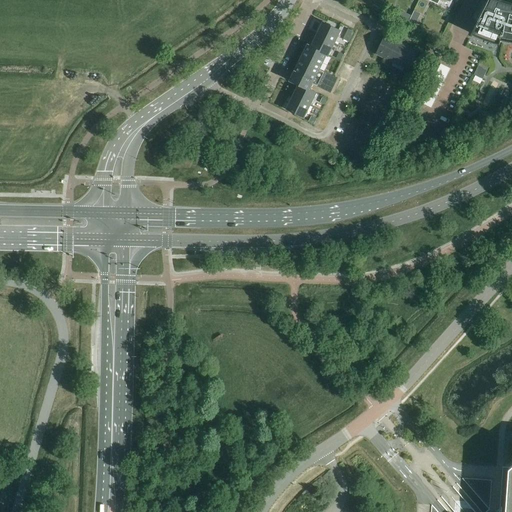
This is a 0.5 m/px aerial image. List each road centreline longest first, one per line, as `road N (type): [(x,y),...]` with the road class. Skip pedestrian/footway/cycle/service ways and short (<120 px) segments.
road 1 (primary): [(126,241),(261,242),(351,232),(447,203),(511,170)]
road 2 (primary): [(511,149),(440,182),(347,209),(127,214)]
road 3 (residential): [(260,511),(301,466),(401,391),(511,267)]
road 4 (residential): [(47,300),(60,320),(63,351),(17,511)]
road 5 (residential): [(203,78),(255,109),(308,0)]
road 6 (secondary): [(112,393),(126,241)]
road 7 (secondary): [(105,241),(112,393)]
road 8 (tertiary): [(172,102),(116,146),(106,214)]
road 9 (tertiary): [(127,214),(133,146),(172,102)]
